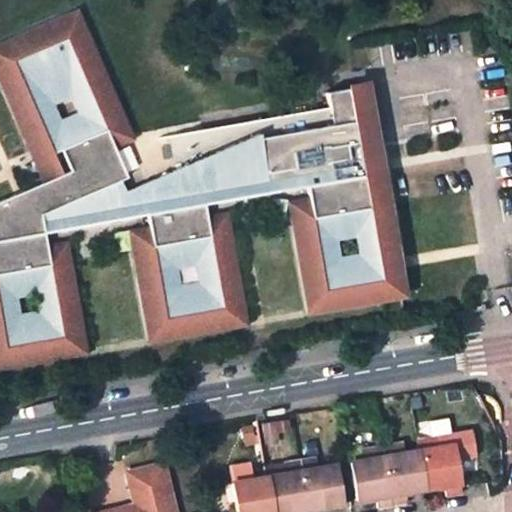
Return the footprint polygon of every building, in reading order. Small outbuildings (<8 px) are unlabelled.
[(363,88),(322,95),(325,110),(250,124),(251,133),(210,141),(211,144),(203,145),(201,133),(165,139),(171,173),(121,190),(116,179),(122,176),(102,129),(111,126),(106,115),(113,112),(71,14),(0,44),(0,79),(30,149),(37,145),(41,155),(50,151),(58,148),(67,169),(59,172),(43,179),(0,198),(0,363),(80,351),(65,261),(48,264),(45,244),(44,233),(147,215),(148,227),(152,246),(135,250),(150,340),(240,325),(225,235),(209,237),(206,217),(204,206),(306,190),(308,201),(311,221),(295,223),(309,313),(400,299),(396,279),(387,281),(380,239),(389,237),(384,209),(368,212),(361,170),(378,166),(363,88)] [(250,124),(201,133),(203,145),(211,144),(210,141),(251,133),(250,124)] [(37,145),(30,149),(43,179),(59,172),(50,151),(41,155),(37,145)] [(295,223),(311,221),(308,201),(292,203),(295,223)] [(206,217),(209,237),(225,235),(222,215),(206,217)] [(135,250),(152,246),(148,227),(132,230),(135,250)] [(387,281),(396,279),(389,237),(380,239),(387,281)] [(45,244),(48,264),(65,261),(62,241),(45,244)] [(437,438),(416,442),(418,452),(423,486),(438,483),(439,486),(443,486),(445,496),(455,494),(454,490),(459,488),(454,460),(475,456),(471,432),(450,435),(452,446),(439,448),(437,438)] [(383,447),(393,500),(398,500),(396,487),(411,483),(406,454),(404,454),(402,444),(383,447)] [(372,449),(381,502),(393,500),(383,447),(372,449)] [(381,502),(372,449),(362,451),(364,461),(351,463),(356,493),(366,491),(367,498),(376,496),(377,503),(381,502)] [(423,486),(418,452),(406,454),(411,483),(412,488),(423,486)] [(304,460),(312,508),(327,505),(326,498),(339,496),(334,466),(317,469),(315,458),(304,460)] [(312,508),(304,460),(300,461),(308,508),(312,508)] [(308,508),(300,461),(283,464),(285,474),(272,476),(277,507),(297,503),(298,510),(308,508)] [(124,511),(124,509),(109,511),(174,511),(164,466),(128,474),(136,510),(126,511),(124,511)] [(267,477),(273,511),(277,511),(277,507),(272,476),(267,477)] [(273,511),(267,477),(233,483),(238,511),(273,511)] [(411,483),(396,487),(398,500),(393,500),(394,505),(406,503),(404,492),(413,491),(412,488),(411,483)] [(357,500),(367,498),(366,491),(356,493),(357,500)] [(339,496),(326,498),(327,505),(340,503),(339,496)] [(277,511),(287,511),(298,510),(297,503),(277,507),(277,511)]
